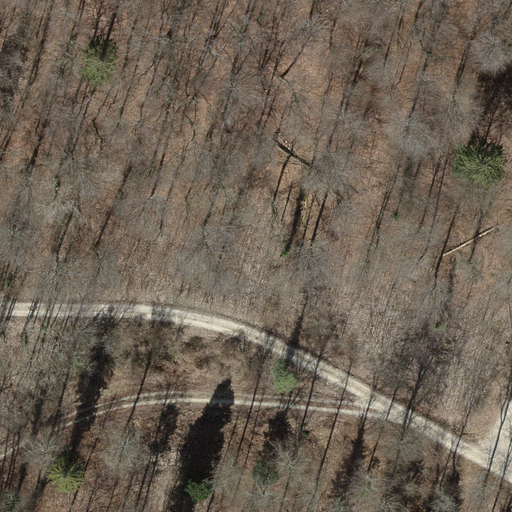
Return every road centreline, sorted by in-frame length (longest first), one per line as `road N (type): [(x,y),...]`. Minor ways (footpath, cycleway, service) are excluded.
road 1 (track): [(0,309),(193,315),(313,360),(511,470)]
road 2 (track): [(0,450),(152,396),(321,403),(487,457)]
